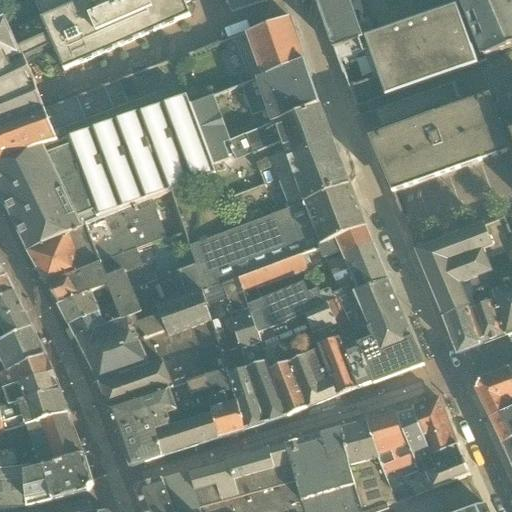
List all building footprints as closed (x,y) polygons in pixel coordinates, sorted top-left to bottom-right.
[(35,0),(44,19),(42,20),(49,36),(20,48),(25,60),(53,47),(57,55),(65,72),(68,71),(67,71),(191,17),(191,16),(187,7),(183,0),(35,0)] [(228,0),(228,1),(226,1),(227,5),(229,5),(232,13),(272,0),(228,0)] [(317,0),(335,50),(364,39),(350,0),(317,0)] [(511,0),(462,0),(468,14),(485,57),(511,47),(511,0)] [(478,65),(461,16),(457,5),(366,37),(378,73),(354,81),(355,84),(348,87),(353,100),(356,107),(358,106),(359,107),(385,98),(386,98),(387,98),(478,65)] [(255,81),(305,62),(290,19),(236,40),(242,56),(244,55),(249,70),(247,71),(252,82),(255,81)] [(0,71),(25,60),(20,48),(8,20),(0,23),(0,71)] [(25,60),(0,71),(0,129),(45,110),(44,107),(43,106),(42,103),(39,94),(39,93),(36,85),(36,84),(37,84),(29,67),(25,60)] [(511,61),(454,83),(463,106),(442,114),(440,106),(426,111),(428,117),(416,121),(417,123),(372,139),(371,137),(369,137),(393,195),(396,194),(414,236),(511,198),(511,61)] [(305,62),(255,81),(252,82),(243,86),(253,117),(269,112),(273,124),(274,124),(320,106),(305,62)] [(145,111),(155,107),(144,78),(134,82),(145,111)] [(120,82),(71,101),(45,110),(0,129),(0,163),(36,149),(58,142),(83,134),(100,128),(111,123),(140,112),(133,97),(127,99),(120,82)] [(0,163),(0,190),(7,205),(30,253),(55,242),(108,218),(153,200),(168,194),(218,175),(215,167),(192,105),(188,95),(155,107),(145,111),(140,112),(111,123),(100,128),(83,134),(58,142),(36,149),(0,163)] [(231,142),(215,96),(192,105),(215,167),(230,161),(224,145),(231,142)] [(283,144),(287,153),(290,160),(334,143),(320,106),(274,124),(273,124),(246,136),(254,155),(283,144)] [(292,209),(351,186),(335,147),(334,143),(290,160),(287,153),(257,164),(260,174),(276,168),(281,181),(291,207),(292,209)] [(195,265),(196,266),(204,294),(203,294),(207,307),(228,300),(223,286),(240,280),(303,256),(321,249),(320,246),(344,236),(338,221),(361,212),(351,186),(292,209),(291,207),(189,246),(195,265)] [(31,255),(48,286),(100,266),(137,252),(165,241),(166,242),(168,241),(167,240),(153,200),(108,218),(55,242),(30,253),(31,255)] [(344,236),(367,227),(361,212),(338,221),(344,236)] [(511,235),(506,219),(504,219),(504,220),(420,252),(420,250),(417,251),(444,317),(468,308),(460,286),(487,275),(494,273),(488,260),(506,253),(511,266),(511,265),(511,235)] [(320,246),(321,249),(325,259),(342,251),(344,256),(374,244),(367,227),(344,236),(320,246)] [(359,293),(389,282),(374,244),(344,256),(327,263),(339,293),(356,286),(359,293)] [(143,267),(137,252),(100,266),(48,286),(60,306),(94,293),(95,294),(109,288),(110,291),(129,284),(132,292),(157,282),(157,281),(152,269),(146,266),(143,267)] [(258,291),(308,272),(303,256),(240,280),(250,311),(252,317),(259,336),(274,329),(275,329),(306,315),(327,306),(336,302),(334,296),(332,292),(331,290),(329,290),(328,290),(320,293),(318,289),(312,292),(308,294),(304,285),(262,302),(258,291)] [(511,336),(511,265),(511,266),(494,273),(487,275),(491,287),(507,338),(511,336)] [(71,327),(102,314),(107,328),(125,321),(125,322),(138,318),(159,310),(203,294),(204,294),(195,267),(195,266),(157,281),(157,282),(132,292),(129,284),(110,291),(109,288),(95,294),(94,293),(60,306),(71,327)] [(475,293),(491,287),(487,275),(460,286),(468,308),(444,317),(459,355),(487,345),(478,319),(483,318),(479,308),(480,308),(475,293)] [(0,322),(0,301),(16,294),(8,279),(0,282),(0,326),(1,326),(1,324),(0,322)] [(228,300),(233,317),(250,311),(240,280),(223,286),(228,300)] [(379,350),(412,337),(389,282),(359,293),(355,295),(373,336),(379,350)] [(487,345),(507,338),(491,287),(475,293),(480,308),(479,308),(483,318),(478,319),(487,345)] [(0,322),(1,324),(25,312),(16,294),(0,301),(0,322)] [(219,345),(207,307),(203,294),(159,310),(162,317),(168,333),(143,342),(144,342),(140,344),(140,346),(111,356),(109,352),(88,360),(101,386),(170,361),(169,360),(219,345)] [(233,317),(228,300),(207,307),(219,345),(228,373),(229,376),(231,375),(235,392),(238,404),(246,433),(267,426),(250,374),(234,322),(233,317)] [(342,339),(337,327),(327,306),(306,315),(315,340),(317,344),(316,344),(318,349),(319,349),(320,351),(339,398),(360,390),(340,340),(342,339)] [(0,344),(34,330),(25,312),(1,324),(1,326),(0,326),(0,344)] [(77,340),(107,328),(102,314),(71,327),(77,340)] [(290,419),(309,411),(289,365),(287,357),(290,355),(289,351),(315,340),(306,315),(275,329),(274,329),(273,329),(259,336),(265,356),(290,419)] [(125,321),(107,328),(77,340),(78,341),(78,340),(88,360),(109,352),(111,356),(140,346),(140,344),(144,342),(143,342),(168,333),(162,317),(141,325),(138,318),(125,322),(125,321)] [(290,419),(265,356),(259,336),(252,317),(234,322),(250,374),(267,426),(290,419)] [(0,376),(9,374),(46,357),(34,330),(0,344),(0,376)] [(425,366),(412,337),(379,350),(373,336),(357,342),(374,385),(425,366)] [(374,385),(357,342),(355,337),(343,341),(342,339),(340,340),(360,390),(374,385)] [(207,380),(228,373),(219,345),(169,360),(170,361),(101,386),(111,411),(144,400),(171,391),(179,388),(200,382),(207,380)] [(320,351),(289,365),(309,411),(339,398),(320,351)] [(22,387),(54,375),(46,357),(9,374),(0,376),(0,394),(22,388),(22,387)] [(511,370),(481,382),(478,391),(491,419),(511,410),(511,370)] [(226,396),(235,392),(231,375),(229,376),(228,373),(207,380),(215,402),(211,404),(220,441),(246,433),(238,404),(229,407),(226,396)] [(0,410),(61,392),(54,375),(22,387),(22,388),(0,394),(0,410)] [(164,458),(159,435),(178,429),(178,428),(173,415),(185,411),(185,412),(192,410),(193,409),(193,410),(211,404),(215,402),(207,380),(200,382),(203,392),(192,396),(194,402),(179,408),(163,413),(165,418),(120,433),(124,446),(131,466),(132,467),(133,468),(135,468),(136,468),(164,458)] [(111,411),(120,433),(165,418),(163,413),(179,408),(194,402),(192,396),(203,392),(200,382),(179,388),(171,391),(144,400),(111,411)] [(0,410),(0,435),(14,432),(45,422),(69,415),(61,393),(61,392),(0,410)] [(456,439),(440,400),(414,411),(413,411),(429,450),(456,439)] [(193,449),(220,441),(211,404),(193,410),(193,409),(192,410),(196,422),(187,425),(193,449)] [(511,410),(491,419),(504,445),(511,441),(511,410)] [(398,415),(422,478),(438,472),(429,450),(413,411),(398,415)] [(73,446),(80,445),(69,415),(45,422),(14,432),(0,435),(0,454),(14,452),(35,447),(37,452),(59,446),(59,447),(73,446)] [(398,415),(368,424),(386,476),(392,491),(408,485),(422,478),(398,415)] [(368,424),(343,431),(350,469),(358,499),(362,511),(375,511),(397,504),(392,491),(386,476),(368,424)] [(164,458),(193,449),(187,425),(178,428),(178,429),(159,435),(164,458)] [(362,511),(358,499),(350,469),(343,431),(323,437),(288,446),(298,485),(306,511),(362,511)] [(456,439),(429,450),(438,472),(422,478),(408,485),(408,487),(409,487),(415,498),(471,477),(456,439)] [(57,464),(84,456),(80,445),(73,446),(59,447),(59,446),(37,452),(35,447),(14,452),(17,472),(18,471),(42,466),(43,470),(57,465),(57,464)] [(288,511),(306,511),(298,485),(288,446),(270,451),(280,485),(285,501),(288,511)] [(288,511),(285,501),(280,485),(270,451),(248,458),(255,483),(263,511),(288,511)] [(0,510),(29,509),(52,503),(77,496),(90,493),(94,487),(89,473),(85,457),(84,456),(57,464),(57,465),(43,470),(42,466),(18,471),(17,472),(14,452),(0,454),(0,510)] [(243,511),(263,511),(255,483),(248,458),(230,462),(238,494),(243,511)] [(189,474),(164,482),(143,487),(139,496),(145,511),(243,511),(238,494),(230,462),(212,467),(189,474)]
